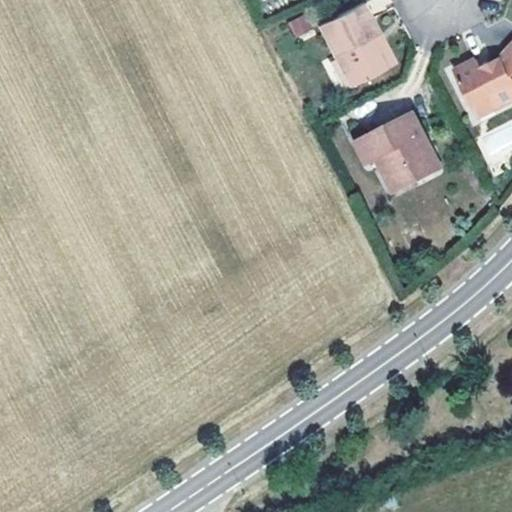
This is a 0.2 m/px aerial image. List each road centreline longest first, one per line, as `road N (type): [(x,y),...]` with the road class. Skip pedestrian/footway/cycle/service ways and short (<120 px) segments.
road 1 (tertiary): [(174,511),(380,373),(511,264)]
road 2 (track): [(511,422),(259,511)]
